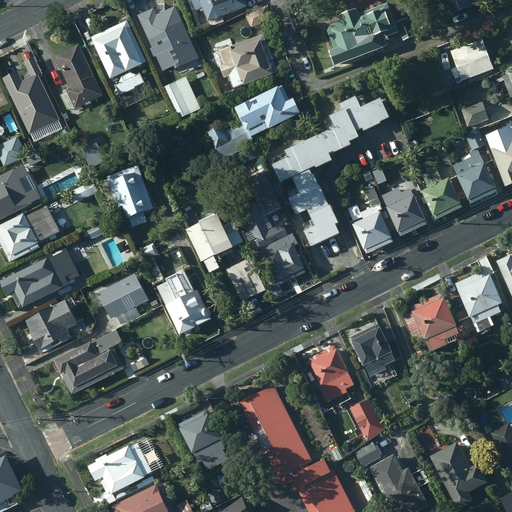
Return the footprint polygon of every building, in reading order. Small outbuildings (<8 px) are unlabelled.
[(193,0),(197,9),(200,8),(201,11),(205,9),(211,26),(226,21),(223,15),(248,6),(245,0),(193,0)] [(444,0),(450,14),(473,6),(472,4),(482,0),(481,0),(444,0)] [(331,49),(336,64),(389,44),(387,39),(390,38),(388,35),(398,31),(387,2),(359,13),(357,8),(341,14),(343,20),(331,24),(328,31),(334,48),(331,49)] [(155,7),(138,14),(157,58),(173,51),(176,57),(187,52),(183,46),(193,41),(176,4),(157,13),(155,7)] [(246,15),(251,27),(269,21),(264,8),(246,15)] [(410,18),(396,23),(403,41),(416,36),(410,18)] [(128,20),(93,36),(111,78),(120,74),(122,77),(119,83),(115,85),(122,101),(140,93),(136,86),(145,82),(141,73),(137,75),(131,72),(129,69),(147,62),(128,20)] [(279,72),(264,33),(231,46),(230,45),(228,43),(221,46),(220,49),(220,50),(214,53),(219,67),(220,66),(224,77),(230,75),(234,88),(244,83),(244,84),(279,72)] [(80,43),(55,55),(72,92),(82,87),(85,94),(100,87),(80,43)] [(464,80),(484,72),(476,50),(456,57),(464,80)] [(46,85),(31,52),(16,58),(18,64),(3,70),(21,109),(28,106),(30,110),(51,100),(44,86),(46,85)] [(511,69),(503,73),(511,97),(511,69)] [(186,77),(164,87),(179,119),(201,108),(186,77)] [(252,136),(301,112),(294,97),(290,99),(283,85),(280,87),(279,85),(236,106),(244,124),(234,129),(232,127),(225,131),(222,125),(208,132),(222,160),(243,149),(241,145),(253,139),(252,136)] [(237,97),(234,89),(222,95),(225,102),(237,97)] [(272,159),(282,181),(316,165),(318,168),(334,160),(331,153),(336,151),(336,152),(353,144),(352,140),(361,136),(358,130),(364,127),(366,130),(383,123),(382,121),(392,116),(383,96),(368,103),(364,94),(358,97),(357,95),(341,102),(344,109),(331,115),(332,117),(325,120),(330,130),(286,149),(288,152),(272,159)] [(484,102),(470,107),(474,121),(489,115),(484,102)] [(511,127),(492,135),(489,142),(507,186),(511,184),(511,127)] [(466,134),(473,149),(486,143),(479,128),(466,134)] [(0,143),(0,156),(5,167),(28,155),(18,135),(0,143)] [(97,143),(82,150),(88,161),(103,155),(97,143)] [(472,156),(453,166),(469,200),(479,195),(481,200),(490,196),(488,191),(497,187),(485,161),(484,162),(478,148),(470,151),(472,156)] [(156,149),(144,153),(149,167),(161,163),(156,149)] [(253,150),(245,153),(249,164),(258,161),(253,150)] [(41,160),(37,152),(26,158),(30,166),(41,160)] [(155,208),(139,165),(108,176),(119,207),(122,206),(127,218),(129,217),(133,227),(148,221),(145,212),(155,208)] [(422,190),(436,219),(464,206),(450,177),(443,180),(437,167),(423,174),(429,187),(422,190)] [(306,230),(313,246),(341,232),(337,224),(340,222),(331,203),(329,203),(315,174),(314,175),(311,168),(294,176),(301,192),(290,198),(298,214),(309,208),(317,225),(306,230)] [(0,219),(29,204),(15,179),(14,179),(10,172),(0,177),(0,219)] [(275,197),(262,173),(251,179),(263,203),(275,197)] [(83,200),(99,192),(93,180),(77,188),(83,200)] [(363,218),(353,222),(367,253),(395,241),(381,210),(383,209),(374,186),(366,190),(373,207),(362,212),(363,218)] [(381,196),(401,236),(428,223),(412,188),(402,192),(400,187),(381,196)] [(61,231),(48,206),(26,217),(25,214),(0,225),(0,240),(11,262),(40,247),(38,243),(61,231)] [(228,208),(186,229),(202,262),(205,261),(211,273),(221,268),(215,256),(244,241),(228,208)] [(307,271),(283,224),(256,237),(273,273),(262,278),(273,301),(285,295),(280,284),(307,271)] [(86,233),(90,241),(103,235),(99,227),(86,233)] [(154,243),(136,251),(153,287),(166,281),(154,257),(160,254),(154,243)] [(12,293),(20,309),(70,283),(69,281),(80,275),(65,245),(51,252),(53,256),(49,258),(48,257),(0,281),(7,295),(12,293)] [(137,257),(132,246),(123,250),(129,261),(137,257)] [(511,254),(498,260),(511,291),(511,254)] [(251,258),(228,269),(243,301),(266,290),(251,258)] [(168,281),(157,286),(181,334),(213,319),(199,289),(195,291),(185,268),(166,277),(168,281)] [(483,271),(455,283),(478,333),(495,325),(491,316),(502,311),(499,305),(505,302),(491,274),(485,277),(483,271)] [(149,299),(135,273),(98,293),(112,318),(117,316),(122,325),(140,315),(136,306),(149,299)] [(458,326),(444,292),(411,306),(414,314),(405,318),(415,341),(424,338),(425,340),(426,340),(431,351),(462,338),(457,326),(458,326)] [(66,300),(26,320),(40,350),(52,343),(54,348),(73,338),(69,329),(79,324),(78,323),(84,319),(73,299),(67,302),(66,300)] [(397,360),(379,323),(351,337),(371,377),(388,369),(386,365),(397,360)] [(124,347),(116,331),(55,360),(56,362),(54,363),(59,373),(61,372),(72,395),(125,369),(116,350),(124,347)] [(355,385),(335,344),(309,358),(312,365),(302,370),(323,413),(351,398),(347,389),(355,385)] [(430,361),(426,349),(418,352),(422,363),(430,361)] [(134,362),(125,366),(131,378),(140,374),(134,362)] [(313,461),(275,386),(240,402),(283,487),(294,481),(310,511),(356,511),(336,472),(333,473),(325,459),(309,467),(307,463),(313,461)] [(414,396),(407,400),(411,407),(418,403),(414,396)] [(386,429),(370,399),(351,408),(368,442),(386,429)] [(222,438),(207,409),(179,424),(199,462),(202,460),(208,471),(229,460),(224,450),(226,449),(221,439),(222,438)] [(511,423),(490,433),(511,477),(511,423)] [(459,441),(431,456),(459,509),(475,501),(470,493),(490,483),(479,463),(472,467),(459,441)] [(355,452),(363,467),(383,457),(375,442),(355,452)] [(130,445),(89,466),(96,481),(101,479),(109,496),(147,477),(146,476),(153,472),(138,443),(131,447),(130,445)] [(29,488),(12,452),(0,458),(0,511),(20,504),(15,494),(18,493),(29,488)] [(395,454),(370,468),(394,511),(416,511),(430,504),(420,487),(430,482),(423,469),(413,475),(409,468),(404,471),(395,454)] [(368,466),(362,469),(365,476),(372,472),(368,466)] [(170,511),(157,484),(112,506),(115,511),(170,511)] [(221,503),(216,490),(204,495),(209,508),(221,503)] [(511,511),(511,493),(500,499),(506,511),(511,511)] [(193,511),(187,500),(175,506),(178,511),(193,511)]
